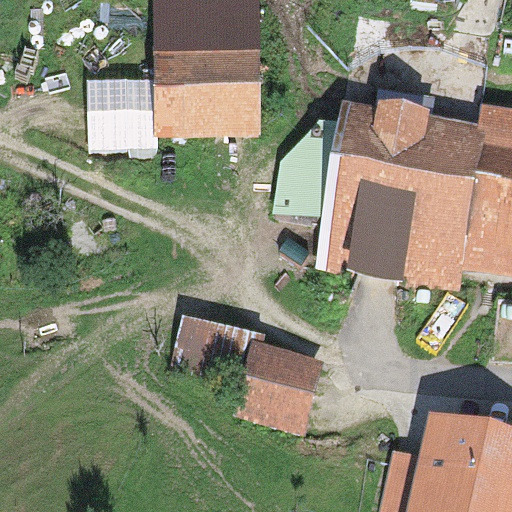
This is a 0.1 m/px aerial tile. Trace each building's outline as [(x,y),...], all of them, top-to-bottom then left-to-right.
[(261,9),(166,11),(169,142),(265,139),(261,9)] [(511,152),(351,125),(325,271),(463,296),(466,283),(511,291),(511,152)] [(277,240),(327,244),(331,189),(281,186),(277,240)] [(183,346),(180,371),(238,377),(241,352),(183,346)] [(239,431),(312,447),(326,382),(253,366),(239,431)] [(511,511),(511,453),(442,438),(433,477),(397,469),(387,511),(511,511)]
